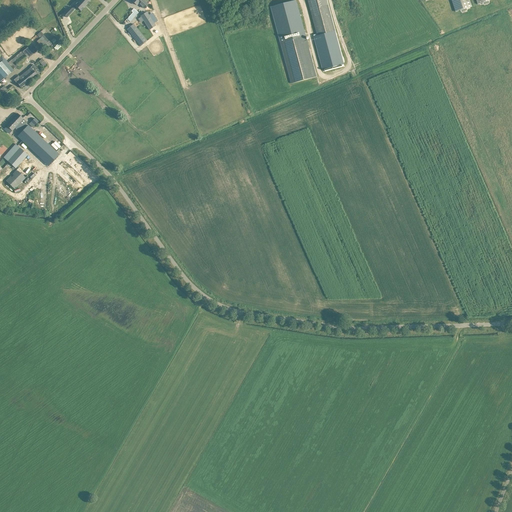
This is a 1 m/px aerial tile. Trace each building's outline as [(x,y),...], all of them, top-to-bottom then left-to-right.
[(79,0),(75,5),(81,11),(90,1),(88,0),(79,0)] [(136,5),(138,3),(144,8),(148,5),(142,0),(132,0),(132,1),(136,5)] [(284,4),(271,7),(292,84),(317,77),(296,0),(294,1),(284,4)] [(326,0),(308,0),(317,34),(313,35),(322,69),(324,68),(325,72),(343,67),(342,64),(343,63),(335,32),(327,2),(326,0)] [(451,0),(455,12),(472,6),(469,0),(451,0)] [(63,14),(67,17),(74,10),(70,7),(63,14)] [(133,13),(129,17),(132,20),(138,13),(134,9),(131,11),(133,13)] [(140,16),(143,21),(149,30),(156,26),(147,12),(140,16)] [(127,29),(130,33),(141,47),(147,41),(133,24),(127,29)] [(47,42),(39,33),(37,35),(40,39),(38,40),(40,43),(42,41),(45,44),(47,42)] [(22,51),(8,63),(10,66),(14,70),(18,67),(25,61),(37,51),(31,44),(22,52),(22,51)] [(10,66),(8,63),(1,55),(0,56),(0,81),(0,82),(14,70),(10,66)] [(31,68),(22,75),(23,77),(24,76),(27,80),(27,79),(29,81),(37,75),(35,72),(38,70),(34,65),(31,68)] [(23,77),(22,75),(19,77),(19,76),(14,80),(16,83),(21,88),(29,81),(27,79),(27,80),(24,76),(23,77)] [(18,114),(13,118),(18,123),(15,126),(16,127),(20,130),(27,122),(18,114)] [(18,123),(13,118),(6,126),(12,131),(16,127),(15,126),(18,123)] [(18,136),(27,145),(48,166),(58,154),(53,149),(28,126),(18,136)] [(21,148),(8,162),(15,168),(28,155),(21,148)] [(27,160),(19,167),(6,181),(14,189),(28,176),(35,167),(28,160),(27,160)]
